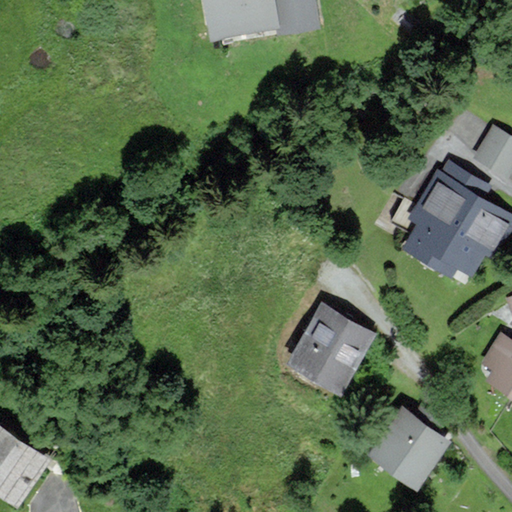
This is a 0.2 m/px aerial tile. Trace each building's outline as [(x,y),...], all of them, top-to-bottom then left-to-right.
[(274,21),(271,0),(210,0),(215,30),(274,21)] [(316,22),(312,0),(274,0),(280,29),(316,22)] [(511,164),(511,136),(493,125),(476,153),(508,171),(511,164)] [(488,183),(451,163),(445,175),(438,171),(413,217),(420,221),(406,245),(450,269),(455,261),(471,270),(482,250),(492,255),(511,218),(511,212),(481,196),(488,183)] [(373,331),(323,301),(291,356),(341,385),(373,331)] [(511,341),(501,334),(485,361),(496,367),(492,374),(511,385),(511,341)] [(447,437),(405,405),(373,447),(415,479),(447,437)] [(0,486),(16,497),(47,453),(0,420),(0,486)]
